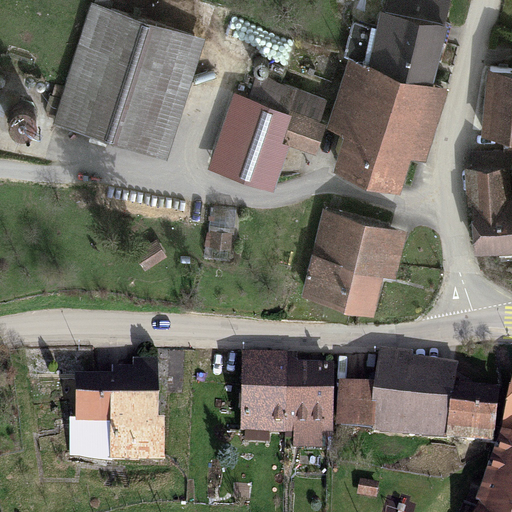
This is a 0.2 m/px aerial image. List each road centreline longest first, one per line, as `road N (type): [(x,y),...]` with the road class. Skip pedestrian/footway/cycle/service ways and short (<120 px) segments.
road 1 (residential): [(471,329),(378,339),(0,335)]
road 2 (residential): [(471,329),(439,168),(483,0)]
